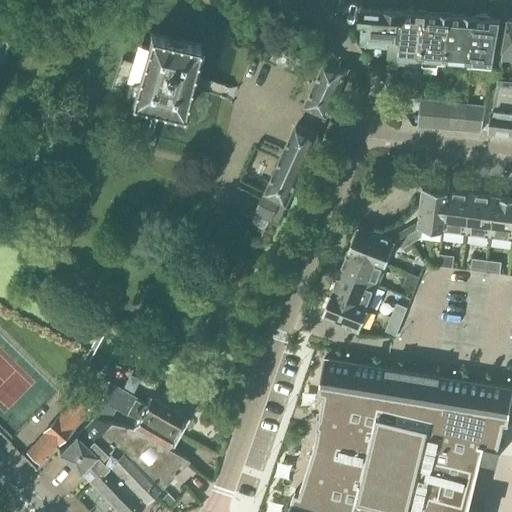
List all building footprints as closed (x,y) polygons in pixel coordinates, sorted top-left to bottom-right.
[(399,56),(403,10),(384,9),(364,7),(361,10),(360,24),(363,24),(361,41),(362,45),(388,48),(386,74),(397,75),(398,63),(399,56)] [(399,56),(398,63),(422,65),(423,58),(426,25),(427,12),(403,10),(399,56)] [(450,15),(427,12),(426,25),(423,58),(422,65),(422,67),(438,68),(439,60),(446,61),(449,27),(450,15)] [(473,17),(450,15),(449,27),(446,61),(469,63),(471,46),(473,17)] [(501,19),(473,17),(471,46),(469,63),(493,65),(501,19)] [(511,17),(509,17),(502,59),(511,59),(511,17)] [(191,80),(192,74),(199,46),(150,33),(139,79),(132,82),(128,96),(133,102),(133,105),(182,116),(189,87),(191,80)] [(328,58),(325,63),(305,106),(326,115),(349,67),(328,58)] [(511,78),(499,76),(492,128),(497,132),(511,134),(511,78)] [(433,127),(435,100),(421,99),(418,125),(433,127)] [(449,128),(451,102),(435,100),(433,127),(449,128)] [(465,129),(467,104),(451,102),(449,128),(465,129)] [(467,104),(465,129),(482,131),(486,106),(467,104)] [(296,123),(264,194),(287,205),(320,134),(296,123)] [(405,229),(412,242),(420,237),(422,226),(443,229),(448,189),(423,186),(419,223),(415,223),(405,229)] [(466,232),(472,193),(448,189),(443,229),(466,232)] [(472,193),(466,232),(490,235),(495,196),(472,193)] [(264,194),(255,211),(278,222),(287,205),(264,194)] [(511,238),(511,197),(495,196),(490,235),(511,238)] [(412,242),(405,229),(395,235),(393,238),(359,224),(349,247),(387,262),(394,243),(404,247),(412,242)] [(387,262),(349,247),(340,269),(378,284),(387,262)] [(438,265),(453,267),(454,255),(439,253),(438,265)] [(485,271),(487,259),(472,257),(471,269),(485,271)] [(487,259),(485,271),(500,273),(502,261),(487,259)] [(378,284),(340,269),(331,292),(369,307),(378,284)] [(403,285),(414,290),(420,276),(409,271),(403,285)] [(369,307),(331,292),(322,315),(359,330),(369,307)] [(391,316),(402,320),(408,306),(396,302),(391,316)] [(402,320),(391,316),(385,330),(396,334),(402,320)] [(296,490),(288,511),(484,511),(485,510),(469,506),(482,456),(497,460),(500,448),(499,448),(505,421),(509,422),(511,404),(511,387),(327,357),(325,357),(320,391),(325,392),(321,413),(321,414),(321,415),(322,416),(323,416),(324,416),(323,424),(321,424),(320,424),(320,425),(319,426),(318,437),(315,448),(308,471),(301,491),(296,490)] [(109,381),(104,390),(177,430),(186,414),(151,395),(146,404),(136,399),(137,397),(109,381)] [(177,430),(104,390),(101,395),(99,393),(91,408),(98,412),(109,414),(112,413),(116,407),(128,414),(129,412),(139,418),(134,427),(168,447),(177,430)] [(70,404),(27,452),(39,463),(82,415),(70,404)] [(60,449),(90,480),(108,464),(109,465),(120,455),(127,462),(134,455),(163,485),(189,459),(168,447),(134,427),(94,415),(60,449)] [(144,503),(163,485),(134,455),(127,462),(120,455),(109,465),(144,503)] [(135,511),(144,503),(109,465),(108,464),(90,481),(119,511),(135,511)]
